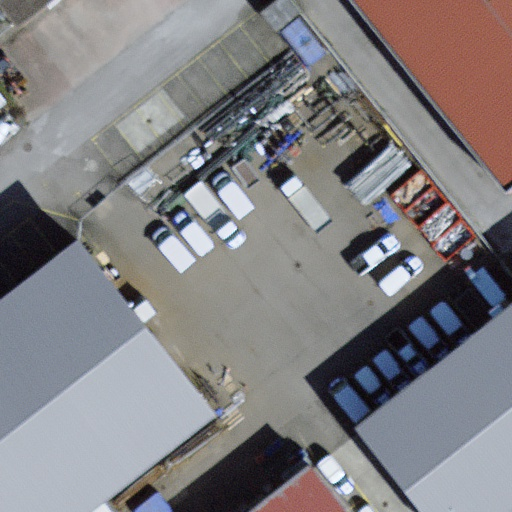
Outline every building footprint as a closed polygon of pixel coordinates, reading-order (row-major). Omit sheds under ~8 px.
[(0,0),(0,3),(16,24),(46,0),(0,0)] [(511,0),(357,0),(511,191),(511,190),(511,0)] [(76,247),(0,305),(0,511),(87,511),(209,418),(76,247)] [(511,318),(365,439),(424,511),(507,511),(511,508),(511,318)] [(335,511),(306,475),(257,511),(335,511)]
